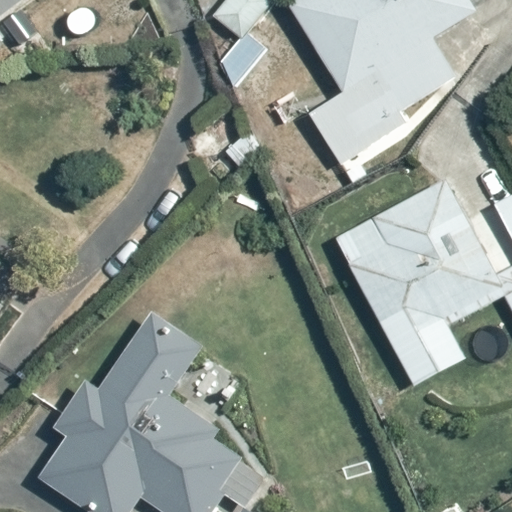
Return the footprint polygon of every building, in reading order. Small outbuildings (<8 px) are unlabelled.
[(0,0),(0,48),(8,44),(15,55),(48,34),(26,1),(27,0),(0,0)] [(280,0),(228,0),(213,18),(242,44),(280,0)] [(310,115),(345,169),(411,126),(405,117),(463,79),(438,40),(480,12),(472,0),(308,0),(291,11),(345,93),(310,115)] [(446,181),(336,241),(351,269),(335,278),(361,328),(376,320),(414,389),(470,359),(453,328),(506,299),(511,310),(511,197),(469,221),(446,181)] [(0,340),(17,313),(0,302),(0,289),(22,254),(0,240),(0,340)] [(65,442),(37,480),(80,511),(136,511),(142,504),(153,511),(211,511),(225,493),(252,511),(274,479),(248,462),(250,459),(219,436),(223,431),(215,425),(249,380),(156,312),(98,391),(86,383),(50,431),(65,442)]
